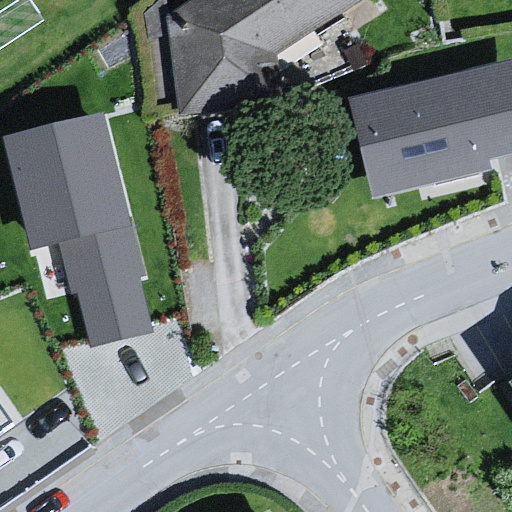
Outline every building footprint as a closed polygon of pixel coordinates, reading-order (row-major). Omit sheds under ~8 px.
[(354,0),(215,0),(166,33),(181,132),(281,120),(272,66),(361,9),(354,0)] [(511,156),(511,48),(346,94),(374,195),(511,156)] [(87,339),(154,329),(119,114),(10,131),(29,249),(72,243),(87,339)] [(72,377),(49,328),(22,340),(13,320),(0,326),(0,367),(17,403),(72,377)] [(0,428),(13,420),(0,399),(0,428)]
